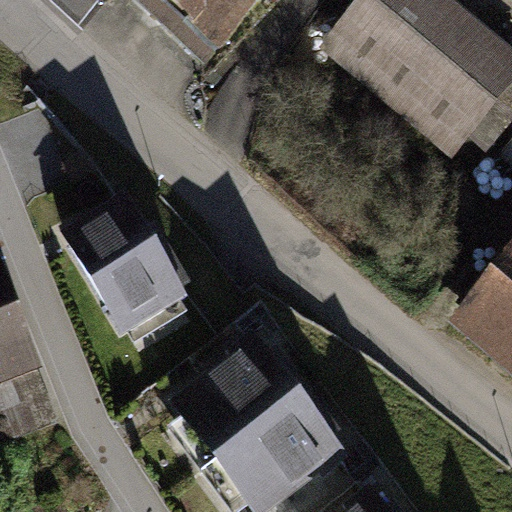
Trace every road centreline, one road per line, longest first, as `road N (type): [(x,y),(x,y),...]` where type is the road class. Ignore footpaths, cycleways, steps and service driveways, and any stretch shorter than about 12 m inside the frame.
road 1 (unclassified): [(20,0),(145,120),(511,424)]
road 2 (residential): [(142,511),(74,389),(0,204)]
